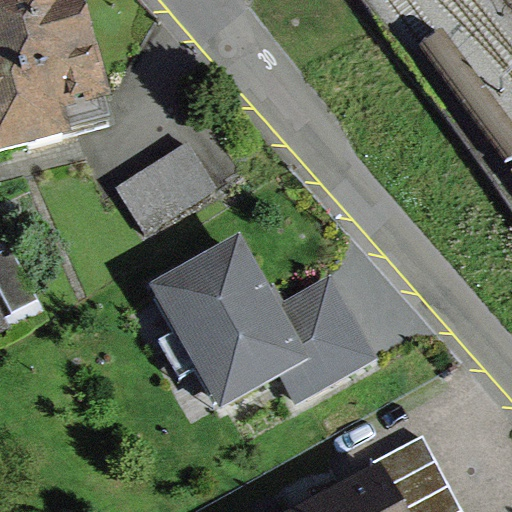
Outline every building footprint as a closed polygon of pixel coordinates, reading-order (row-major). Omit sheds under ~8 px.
[(0,0),(0,162),(76,141),(69,116),(113,103),(83,0),(0,0)] [(220,196),(191,146),(117,189),(147,239),(220,196)] [(240,240),(152,290),(177,335),(162,343),(182,378),(196,370),(221,415),(282,381),(297,407),(378,362),(331,280),(279,309),(240,240)] [(11,253),(0,258),(0,289),(13,315),(37,303),(11,253)] [(397,511),(461,511),(423,440),(373,467),(377,474),(397,511)] [(397,511),(377,474),(303,511),(397,511)]
